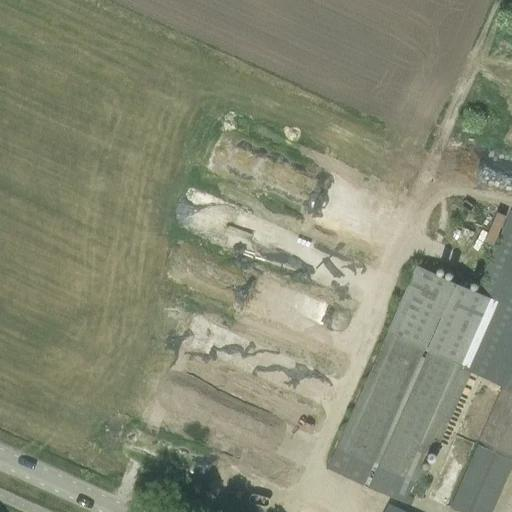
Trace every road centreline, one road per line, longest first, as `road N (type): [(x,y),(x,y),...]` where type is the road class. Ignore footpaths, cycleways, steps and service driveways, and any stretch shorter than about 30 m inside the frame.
road 1 (track): [(434,197),(424,183),(431,159),(501,0)]
road 2 (tertiary): [(110,511),(0,461)]
